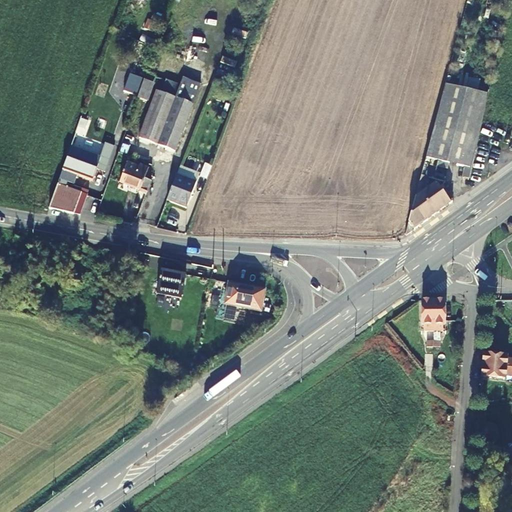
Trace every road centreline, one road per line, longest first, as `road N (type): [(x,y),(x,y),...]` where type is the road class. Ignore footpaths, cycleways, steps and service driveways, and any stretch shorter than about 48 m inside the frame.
road 1 (primary): [(75,509),(150,470),(365,313)]
road 2 (primary): [(306,328),(128,456),(75,509)]
road 3 (tertiary): [(0,215),(218,249)]
road 4 (residential): [(471,292),(454,511)]
road 5 (primary): [(511,178),(407,254)]
